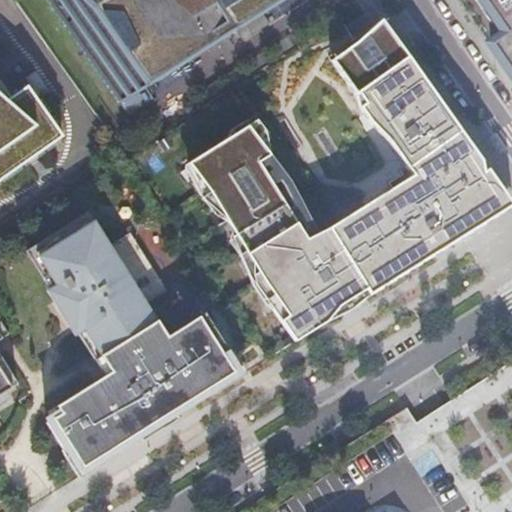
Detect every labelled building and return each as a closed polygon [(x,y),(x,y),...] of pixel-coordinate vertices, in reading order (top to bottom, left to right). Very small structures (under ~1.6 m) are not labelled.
[(23,0),(124,140),(309,0),(157,0),(147,8),(140,0),(23,0)] [(511,0),(476,0),(506,41),(494,50),(511,75),(511,0)] [(282,322),(295,342),(373,292),(511,205),(511,204),(507,198),(381,20),(352,44),(326,62),(406,178),(300,241),(252,160),(264,153),(243,125),(185,163),(205,190),(282,322)] [(0,82),(0,103),(1,104),(11,97),(0,82)] [(0,181),(63,138),(27,86),(11,97),(1,104),(40,136),(0,163),(0,181)] [(0,103),(0,163),(40,136),(1,104),(0,103)] [(102,370),(164,328),(149,304),(168,293),(130,234),(111,246),(92,217),(29,256),(72,323),(77,330),(97,363),(102,370)] [(0,321),(0,403),(9,398),(5,392),(17,384),(5,365),(0,357),(0,356),(0,340),(8,335),(0,321)] [(111,384),(52,422),(83,476),(87,482),(134,452),(194,413),(242,382),(238,376),(206,324),(173,344),(168,334),(164,328),(102,370),(111,384)]
